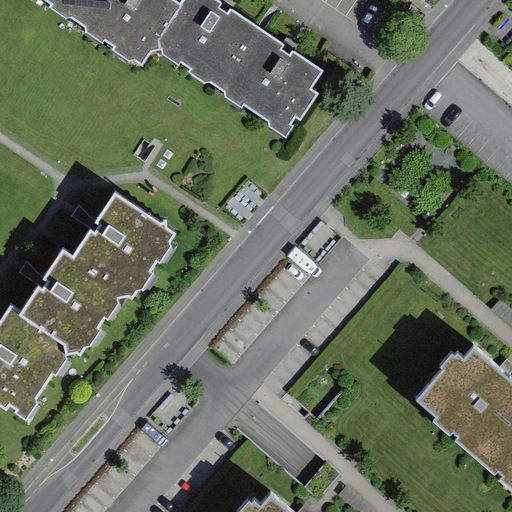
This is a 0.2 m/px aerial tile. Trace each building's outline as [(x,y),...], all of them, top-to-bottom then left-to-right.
[(36,0),(78,27),(96,0),(36,0)] [(181,4),(175,0),(96,0),(78,27),(138,68),(151,48),(181,4)] [(215,91),(258,28),(216,0),(183,0),(181,4),(151,48),(215,91)] [(325,72),(258,28),(215,91),(289,140),(320,94),(313,89),(325,72)] [(177,235),(115,193),(73,256),(123,290),(134,297),(177,235)] [(73,256),(62,249),(20,311),(75,348),(81,353),(123,290),(73,256)] [(20,311),(9,304),(0,316),(0,403),(27,421),(75,348),(20,311)] [(470,450),(511,401),(511,382),(472,348),(461,360),(454,353),(413,400),(470,450)] [(511,486),(511,401),(470,450),(511,486)] [(243,511),(291,511),(272,495),(261,507),(253,500),(243,511)]
